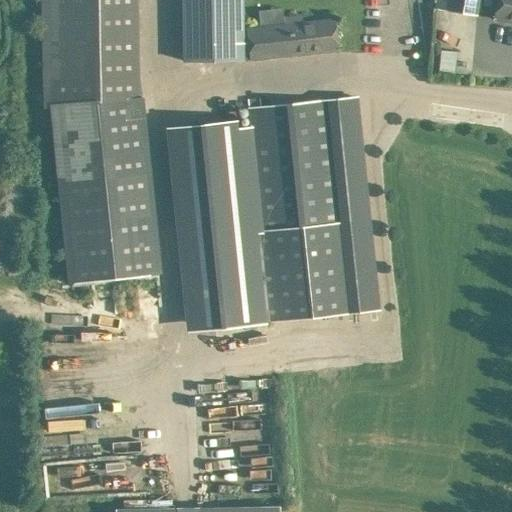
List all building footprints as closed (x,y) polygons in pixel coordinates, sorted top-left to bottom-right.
[(137,0),(39,0),(42,104),(141,94),(137,0)] [(243,29),(242,0),(180,0),(182,61),(244,60),(243,29)] [(447,0),(445,10),(476,15),(478,0),(447,0)] [(511,0),(496,0),(494,18),(511,20),(511,0)] [(338,50),(336,30),(334,19),(301,23),(300,19),(296,19),(295,16),(283,17),(284,24),(243,29),(244,60),(338,50)] [(438,49),(436,66),(451,67),(452,50),(438,49)] [(141,94),(81,101),(83,121),(143,115),(141,94)] [(237,119),(185,125),(206,328),(262,322),(359,312),(379,310),(356,96),(328,99),(248,107),(250,126),(238,127),(237,119)]
